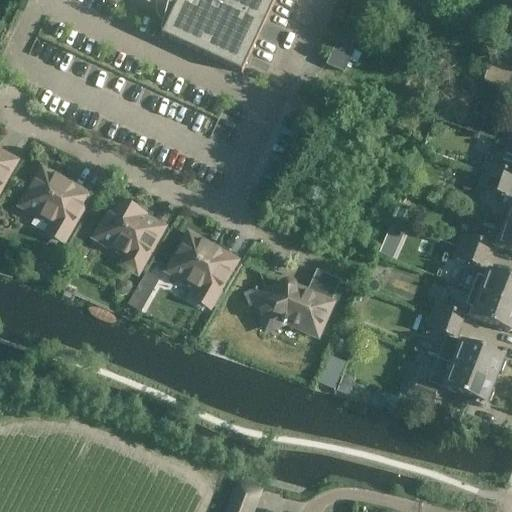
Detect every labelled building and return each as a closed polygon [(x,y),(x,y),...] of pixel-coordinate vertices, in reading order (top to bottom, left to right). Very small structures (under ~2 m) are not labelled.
[(274,0),(149,0),(173,11),(160,36),(240,73),(274,0)] [(354,64),(355,62),(374,70),(378,60),(360,52),(371,25),(383,31),(388,30),(392,27),(400,9),(418,17),(425,0),(423,0),(353,0),(326,66),(342,73),(347,61),(354,64)] [(496,29),(502,16),(479,6),(473,19),(496,29)] [(494,31),(472,22),(465,37),(488,47),(494,31)] [(490,60),(481,84),(492,87),(500,63),(490,60)] [(511,71),(511,67),(500,63),(492,87),(505,92),(511,71)] [(324,105),(306,97),(301,108),(319,116),(324,105)] [(0,153),(0,187),(15,162),(0,153)] [(482,176),(511,186),(511,183),(511,172),(486,164),(482,176)] [(41,170),(21,206),(53,225),(48,233),(63,242),(88,197),(41,170)] [(498,205),(507,208),(510,209),(505,224),(511,226),(511,199),(507,198),(511,186),(482,176),(478,188),(501,196),(498,205)] [(115,202),(94,238),(126,256),(121,265),(136,273),(162,228),(115,202)] [(381,252),(396,257),(404,227),(389,223),(381,252)] [(511,226),(505,224),(500,238),(497,237),(494,247),(511,252),(511,226)] [(457,246),(486,256),(491,244),(462,233),(457,246)] [(199,290),(194,298),(209,307),(235,262),(188,235),(167,272),(199,290)] [(486,256),(457,246),(453,257),(469,264),(482,268),(486,256)] [(471,291),(511,307),(511,279),(486,270),(482,268),(469,264),(460,287),(471,291)] [(306,294),(293,288),(293,287),(293,286),(292,285),(292,284),(290,283),(289,282),(288,282),(286,282),(285,283),(284,284),(283,284),(283,285),(282,286),(282,288),(259,295),(261,301),(260,303),(260,305),(260,306),(260,308),(260,309),(260,311),(261,312),(261,313),(262,315),(263,316),(264,317),(265,319),(267,320),(269,326),(281,323),(281,325),(288,323),(300,328),(302,333),(310,336),(314,334),(316,335),(340,281),(316,270),(306,294)] [(146,271),(129,304),(142,311),(159,277),(146,271)] [(511,307),(471,291),(465,306),(471,308),(468,317),(511,333),(511,332),(511,307)] [(435,304),(431,316),(460,327),(464,315),(435,304)] [(431,316),(426,329),(455,340),(460,327),(431,316)] [(348,346),(353,333),(342,329),(337,342),(348,346)] [(452,365),(494,381),(497,371),(501,372),(505,361),(502,360),(503,357),(461,341),(456,355),(433,346),(429,356),(441,361),(452,365)] [(438,369),(441,361),(429,356),(426,364),(438,369)] [(452,365),(443,389),(468,398),(467,402),(483,408),(486,402),(489,403),(494,392),(490,391),(494,381),(452,365)] [(411,394),(433,404),(438,390),(417,380),(411,394)] [(257,506),(261,494),(235,484),(231,496),(257,506)]
